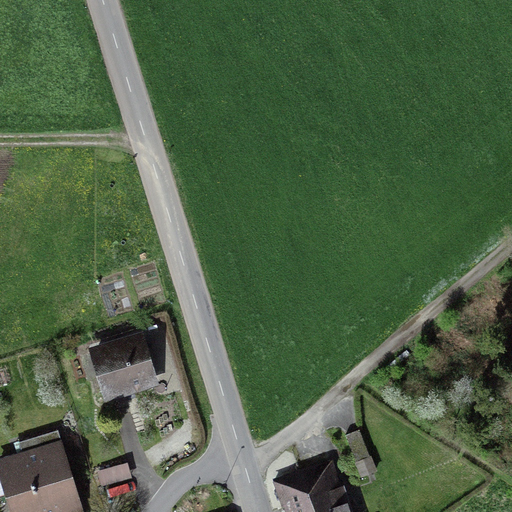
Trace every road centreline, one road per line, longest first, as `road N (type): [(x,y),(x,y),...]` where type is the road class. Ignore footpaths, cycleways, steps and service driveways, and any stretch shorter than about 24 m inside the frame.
road 1 (track): [(511,242),(246,478)]
road 2 (residential): [(171,215),(232,432)]
road 3 (unclassified): [(104,0),(171,215)]
road 4 (track): [(0,145),(150,146)]
